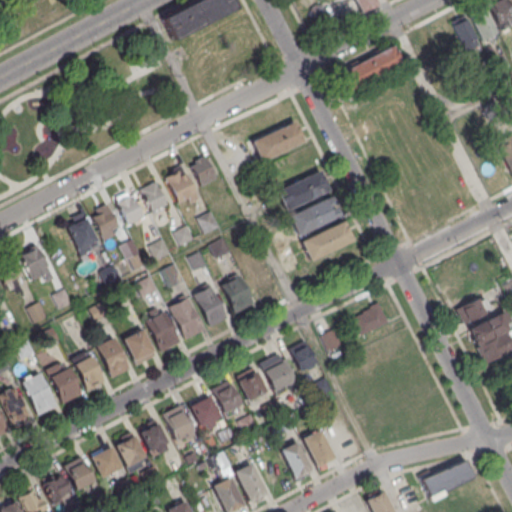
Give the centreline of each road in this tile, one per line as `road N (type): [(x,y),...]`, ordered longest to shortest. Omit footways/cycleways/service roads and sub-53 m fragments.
road 1 (residential): [(511,490),(262,0)]
road 2 (residential): [(427,0),(0,222)]
road 3 (residential): [(396,263),(0,466)]
road 4 (residential): [(282,511),(374,465),(486,439),(511,425)]
road 5 (tertiary): [(0,78),(147,0)]
road 6 (residential): [(511,202),(396,263)]
